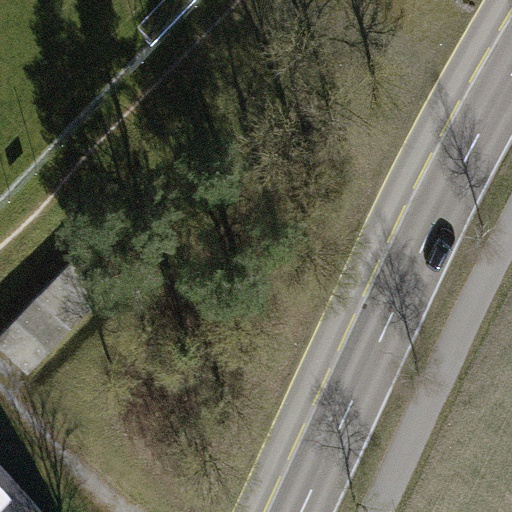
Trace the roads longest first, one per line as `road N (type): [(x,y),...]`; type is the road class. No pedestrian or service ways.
road 1 (secondary): [(511,58),(296,511)]
road 2 (track): [(236,0),(0,233)]
road 3 (track): [(0,393),(132,511)]
